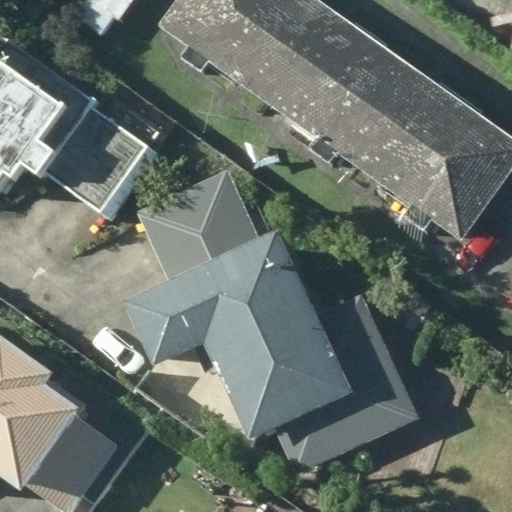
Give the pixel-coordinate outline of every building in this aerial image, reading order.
[(70,0),(76,3),(64,22),(94,41),(105,24),(122,34),(143,0),(70,0)] [(511,148),(301,0),(185,0),(158,36),(465,253),(511,184),(511,148)] [(0,21),(0,200),(23,166),(105,221),(165,130),(0,21)] [(215,174),(131,210),(172,308),(124,328),(146,379),(199,356),(239,449),(272,435),(283,462),(406,410),(360,301),(305,324),(271,244),(249,254),(215,174)] [(0,371),(0,511),(42,511),(95,435),(0,371)]
